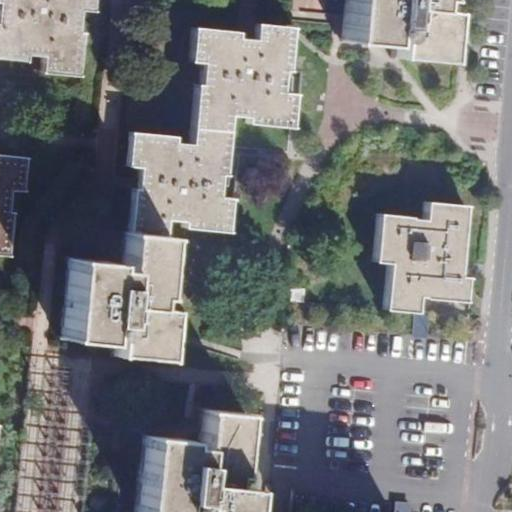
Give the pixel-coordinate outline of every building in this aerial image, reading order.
[(0,0),(0,58),(23,60),(24,53),(28,54),(42,55),(40,72),(77,75),(81,33),(76,32),(78,10),(90,12),(91,0),(0,0)] [(343,0),(340,38),(378,41),(380,24),(383,24),(395,25),(392,54),(442,58),(446,9),(431,8),(431,0),(343,0)] [(127,231),(164,235),(165,219),(182,220),(181,226),(226,230),(229,197),(217,196),(219,174),(223,175),(229,114),(246,115),(245,121),(290,125),(293,92),(281,91),(283,69),(286,69),(290,26),(255,22),(253,38),(238,37),(235,37),(236,31),(192,27),(189,60),(202,61),(200,83),(195,83),(189,142),(173,141),(173,136),(129,132),(126,165),(138,166),(136,188),(131,187),(127,231)] [(0,255),(7,256),(11,213),(7,213),(9,190),(22,191),(25,158),(0,156),(0,255)] [(410,215),(377,212),(373,260),(388,261),(384,307),(415,310),(417,294),(425,294),(425,296),(464,299),(466,275),(458,274),(464,203),(425,200),(423,217),(410,216),(410,215)] [(127,231),(123,231),(120,268),(106,267),(107,261),(69,258),(61,337),(99,340),(101,322),(116,323),(113,353),(162,357),(164,334),(167,308),(151,307),(152,295),(158,295),(164,235),(127,231)] [(305,287),(292,286),(290,299),(304,300),(305,287)] [(183,438),(145,435),(138,511),(175,511),(176,499),(193,501),(191,511),(241,511),(243,485),(228,484),(229,471),(235,472),(240,412),(202,408),(199,445),(183,444),(183,438)]
